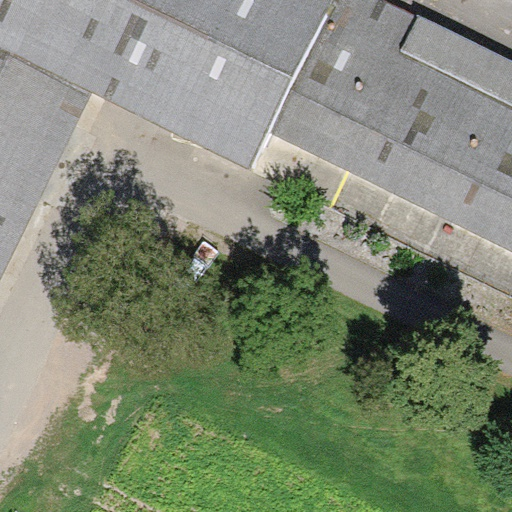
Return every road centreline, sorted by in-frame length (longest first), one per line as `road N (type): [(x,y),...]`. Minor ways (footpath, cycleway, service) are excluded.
road 1 (residential): [(511,368),(102,180)]
road 2 (residential): [(0,396),(102,180)]
